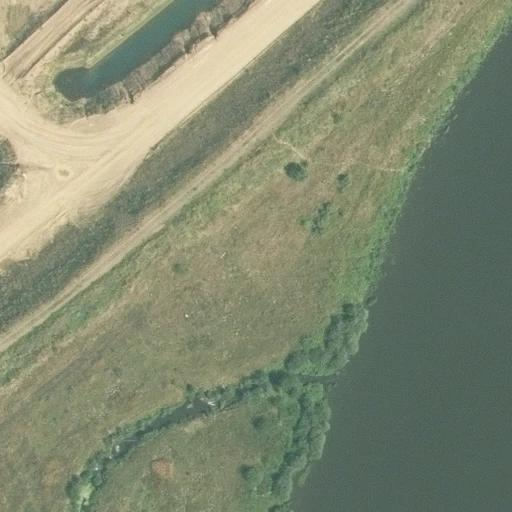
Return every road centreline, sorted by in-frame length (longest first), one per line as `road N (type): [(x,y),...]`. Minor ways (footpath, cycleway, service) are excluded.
road 1 (track): [(405,0),(167,216),(0,349)]
road 2 (track): [(0,236),(285,0)]
